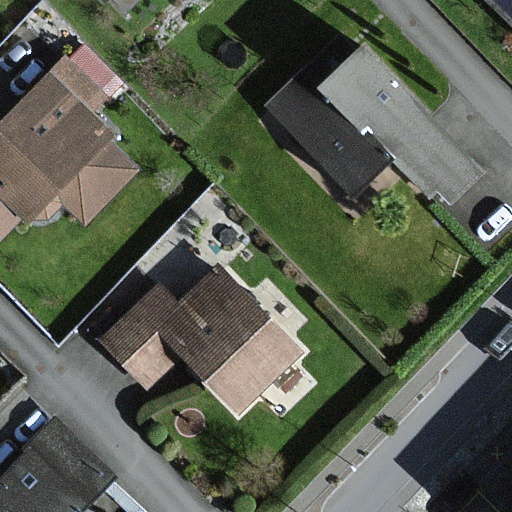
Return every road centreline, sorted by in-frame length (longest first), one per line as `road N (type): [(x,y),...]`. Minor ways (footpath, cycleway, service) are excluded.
road 1 (residential): [(0,321),(195,511)]
road 2 (residential): [(338,511),(511,333)]
road 3 (residential): [(396,0),(511,113)]
